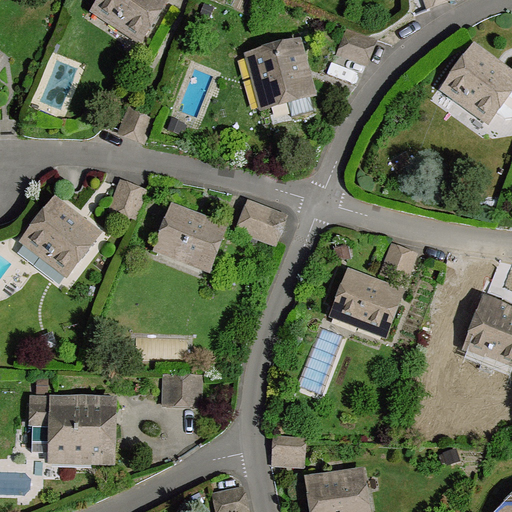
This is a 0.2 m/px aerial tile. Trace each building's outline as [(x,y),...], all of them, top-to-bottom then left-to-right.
[(170,5),(162,0),(98,0),(87,17),(138,52),(170,5)] [(451,0),(423,0),(428,12),(453,3),(451,0)] [(300,45),(241,61),(257,120),(316,104),(300,45)] [(511,99),(511,77),(473,49),(439,96),(488,132),(511,99)] [(127,110),(118,131),(140,141),(150,120),(127,110)] [(120,182),(110,206),(132,215),(142,191),(120,182)] [(101,235),(57,197),(18,241),(63,280),(101,235)] [(287,215),(247,201),(237,231),(277,245),(287,215)] [(230,229),(173,207),(155,254),(211,277),(230,229)] [(382,272),(410,281),(420,251),(393,241),(382,272)] [(404,290),(345,268),(327,315),(386,337),(404,290)] [(511,306),(482,295),(462,348),(511,366),(511,306)] [(199,377),(163,375),(161,407),(198,408),(199,377)] [(113,398),(46,397),(45,465),(112,466),(113,398)] [(276,433),(274,465),(306,467),(308,435),(276,433)] [(369,511),(363,467),(303,476),(308,511),(369,511)] [(221,511),(243,509),(241,488),(219,490),(221,511)] [(511,511),(511,494),(494,511),(511,511)]
